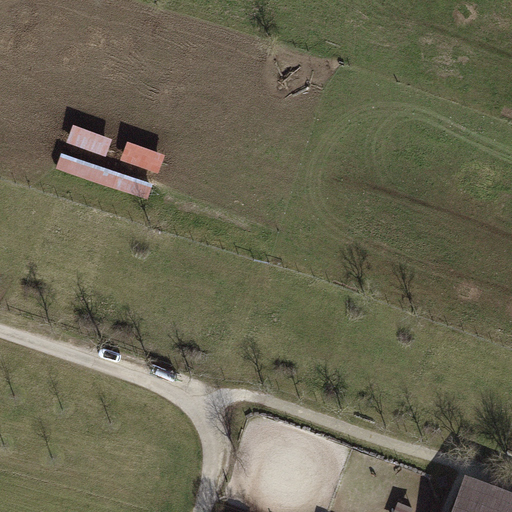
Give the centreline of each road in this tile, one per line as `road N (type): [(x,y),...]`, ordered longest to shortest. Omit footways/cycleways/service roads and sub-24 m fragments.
road 1 (track): [(202,511),(212,449),(207,427),(184,397),(0,331)]
road 2 (track): [(184,397),(246,393),(456,462)]
